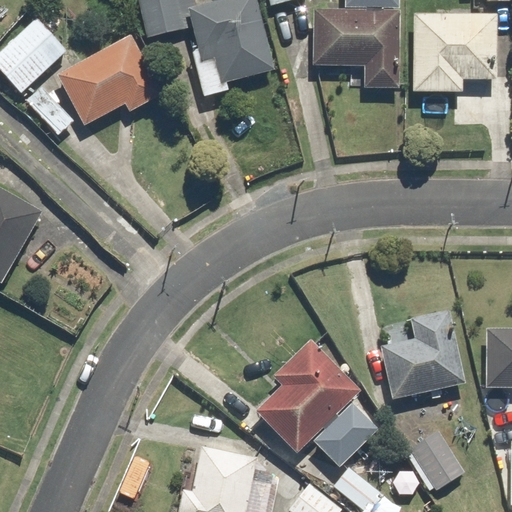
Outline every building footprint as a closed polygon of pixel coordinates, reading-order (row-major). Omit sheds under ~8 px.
[(199,40),(192,42),(203,89),(205,97),(232,90),(231,82),(278,71),(261,0),(224,0),(200,6),(198,0),(139,0),(148,38),(196,27),(199,40)] [(268,0),(284,54),(304,48),(299,31),(314,26),(307,0),(308,0),(268,0)] [(318,8),(316,65),(349,67),(349,88),(401,90),(404,0),(347,0),(347,10),(318,8)] [(510,78),(500,78),(502,33),(511,33),(511,17),(503,17),(418,13),(414,91),(466,94),(467,79),(496,81),(495,102),(509,103),(510,78)] [(39,18),(0,55),(0,66),(8,74),(0,81),(0,88),(14,103),(70,51),(39,18)] [(59,74),(85,126),(129,104),(133,112),(165,96),(135,36),(59,74)] [(30,100),(44,115),(35,122),(44,132),(52,124),(87,163),(102,150),(45,86),(30,100)] [(0,186),(0,280),(6,283),(46,212),(0,186)] [(419,338),(386,345),(399,399),(469,383),(452,309),(414,318),(419,338)] [(511,327),(487,328),(487,388),(511,387),(511,327)] [(299,453),(315,439),(342,468),(382,430),(354,401),(365,391),(314,337),(274,375),(285,386),(259,410),(299,453)] [(511,401),(500,401),(498,439),(511,439),(511,500),(511,505),(511,504),(511,401)] [(442,432),(413,451),(438,490),(467,471),(442,432)] [(249,511),(260,458),(196,446),(183,511),(249,511)] [(153,463),(136,456),(120,492),(137,500),(153,463)] [(372,511),(386,495),(352,467),(335,488),(363,511),(372,511)] [(343,511),(345,510),(311,484),(299,474),(288,488),(301,497),(290,511),(343,511)]
